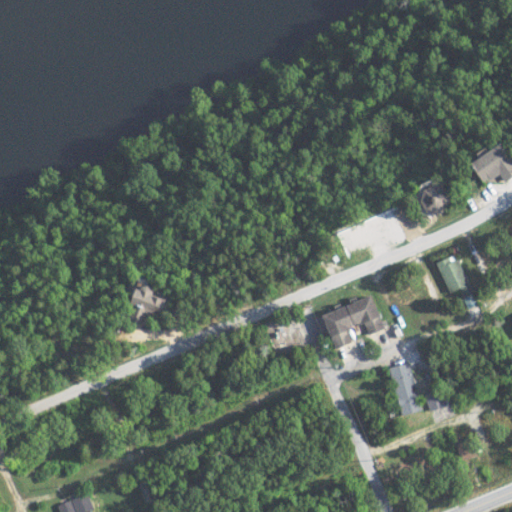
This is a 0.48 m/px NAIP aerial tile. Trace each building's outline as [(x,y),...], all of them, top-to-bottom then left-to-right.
[(487,181),(502,173),(507,181),(511,177),(511,152),(506,142),(475,160),(487,181)] [(458,258),(452,260),(450,256),(437,262),(451,293),(461,288),(464,295),(473,292),(458,258)] [(168,313),(169,296),(157,295),(158,286),(141,285),(140,303),(147,304),(147,312),(168,313)] [(326,313),(338,348),(355,342),(350,328),(366,323),(370,334),(388,327),(376,295),(326,313)] [(424,410),(412,362),(392,367),(404,416),(424,410)] [(444,390),(425,393),(429,410),(447,406),(444,390)] [(58,504),(60,511),(85,511),(95,508),(89,492),(58,504)]
